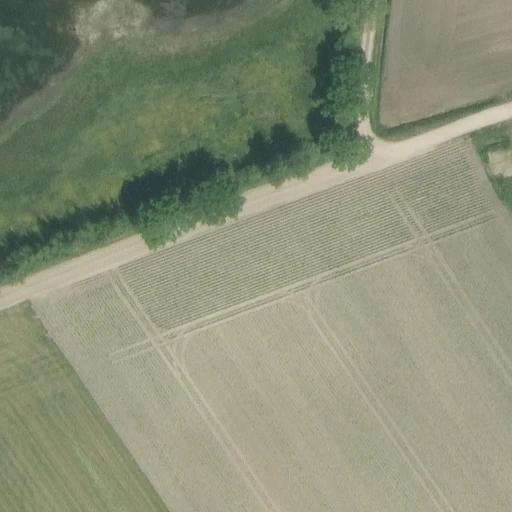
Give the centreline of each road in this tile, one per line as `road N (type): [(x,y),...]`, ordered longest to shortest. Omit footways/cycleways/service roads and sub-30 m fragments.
road 1 (track): [(0,307),(369,159),(511,120)]
road 2 (track): [(370,0),(359,106),(369,159)]
